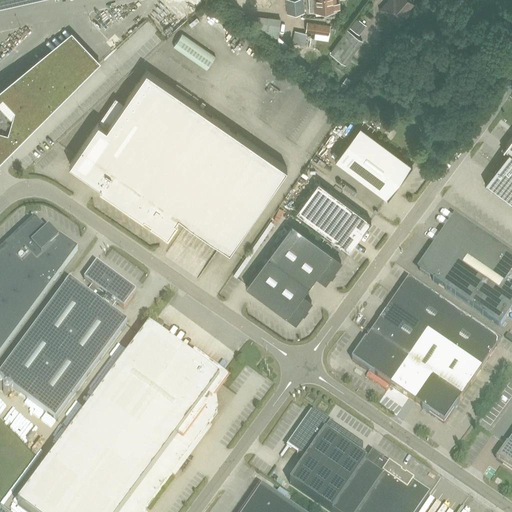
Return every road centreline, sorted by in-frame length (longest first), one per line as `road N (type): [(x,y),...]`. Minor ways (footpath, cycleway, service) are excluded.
road 1 (unclassified): [(0,205),(26,189),(55,195),(302,366)]
road 2 (unclassified): [(302,366),(511,83)]
road 3 (unclassified): [(302,366),(511,510)]
road 4 (unclassified): [(194,511),(302,366)]
